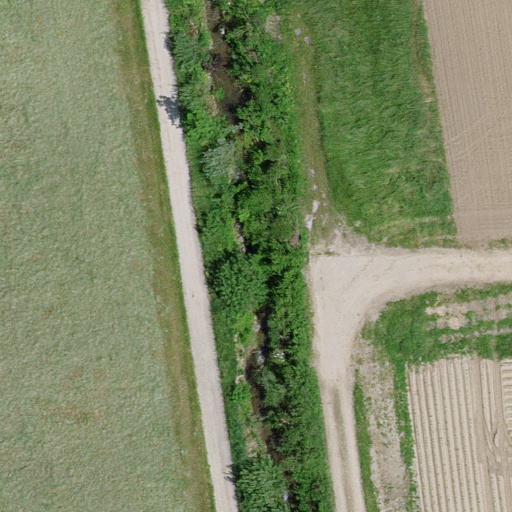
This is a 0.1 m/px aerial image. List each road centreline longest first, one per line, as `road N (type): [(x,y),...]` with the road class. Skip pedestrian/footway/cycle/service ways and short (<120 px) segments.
road 1 (track): [(228,511),(152,0)]
road 2 (track): [(349,511),(318,290),(511,284)]
